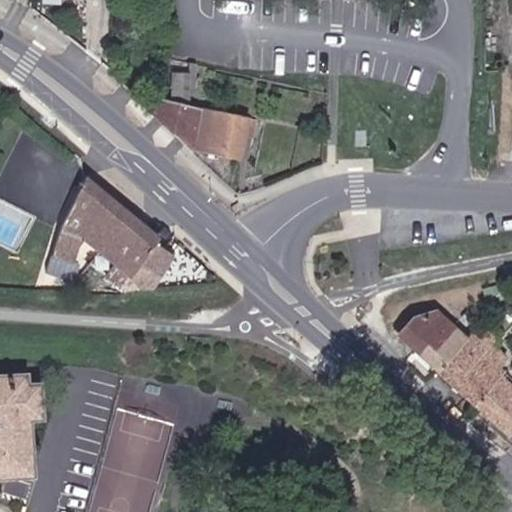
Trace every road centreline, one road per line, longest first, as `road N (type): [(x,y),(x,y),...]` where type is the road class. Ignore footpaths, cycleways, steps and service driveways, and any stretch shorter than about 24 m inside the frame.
road 1 (primary): [(260,272),(511,494)]
road 2 (primary): [(0,50),(35,71),(228,240)]
road 3 (tertiary): [(511,196),(341,190)]
road 4 (tertiary): [(341,190),(305,193),(240,224),(228,240)]
